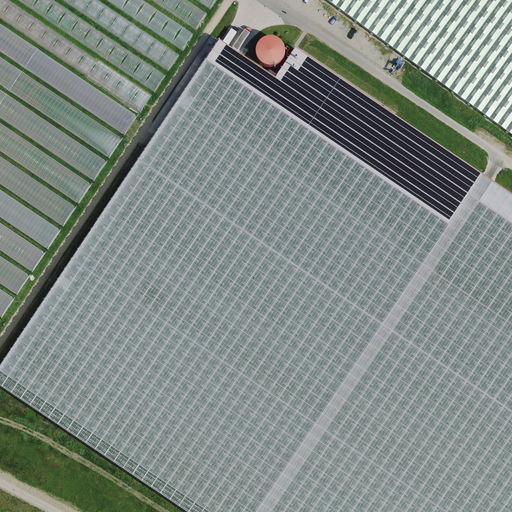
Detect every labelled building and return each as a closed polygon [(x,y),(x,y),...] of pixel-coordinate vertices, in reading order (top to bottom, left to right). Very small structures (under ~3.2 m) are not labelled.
[(8,0),(0,0),(0,17),(140,112),(152,95),(8,0)] [(52,0),(16,0),(155,92),(166,76),(52,0)] [(97,0),(61,0),(168,72),(180,55),(97,0)] [(142,0),(106,0),(182,51),(194,34),(142,0)] [(188,0),(152,0),(197,30),(208,13),(188,0)] [(197,0),(210,9),(216,0),(197,0)] [(511,0),(326,0),(511,135),(511,0)] [(0,23),(0,51),(125,135),(138,117),(0,23)] [(272,38),(269,38),(266,38),(264,39),(262,40),(260,42),(258,44),(257,47),(256,49),(255,52),(255,55),(256,57),(257,60),(259,62),(261,64),(263,65),(265,67),(268,67),(271,67),(273,67),(276,66),(278,65),(280,64),(282,62),(283,60),(284,58),(285,55),(285,53),(285,51),(284,48),(283,46),(282,44),(280,42),(278,40),(276,39),(274,38),(272,38)] [(221,41),(0,367),(0,386),(186,511),(511,511),(511,194),(488,178),(297,49),(276,79),(229,47),(221,41)] [(0,56),(0,83),(110,158),(123,139),(0,56)] [(0,89),(0,117),(94,181),(107,162),(0,89)] [(0,123),(0,150),(79,204),(92,185),(0,123)] [(0,156),(0,183),(64,227),(76,208),(0,156)] [(0,189),(0,216),(48,250),(61,231),(0,189)] [(0,222),(0,249),(33,272),(46,253),(0,222)] [(0,255),(0,283),(18,295),(31,276),(0,255)] [(0,288),(0,316),(2,318),(15,299),(0,288)]
